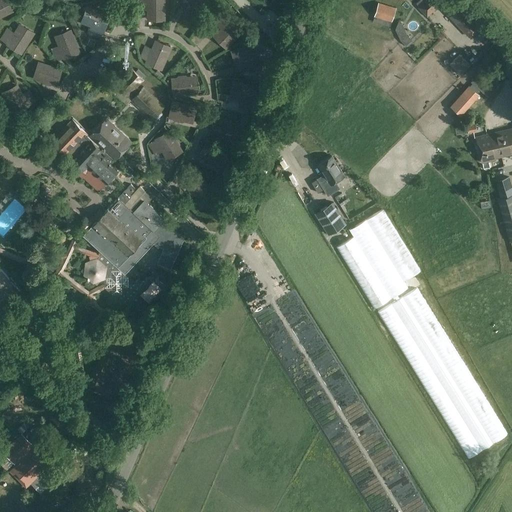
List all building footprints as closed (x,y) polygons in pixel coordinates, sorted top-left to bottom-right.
[(0,0),(0,16),(12,10),(7,0),(0,0)] [(149,0),(149,19),(164,19),(163,0),(149,0)] [(193,0),(185,14),(198,21),(210,1),(207,0),(193,0)] [(427,17),(444,0),(425,0),(418,7),(427,17)] [(396,8),(379,3),(373,23),(390,28),(392,20),(393,20),(396,8)] [(468,36),(479,26),(457,3),(446,14),(468,36)] [(104,30),(110,16),(88,8),(83,21),(104,30)] [(215,36),(226,47),(242,30),(232,20),(215,36)] [(34,33),(21,25),(9,44),(21,52),(34,33)] [(57,36),(65,58),(79,52),(70,31),(57,36)] [(251,40),(253,43),(259,38),(262,42),(266,40),(260,33),(251,40)] [(147,62),(161,68),(170,47),(157,41),(147,62)] [(233,53),(238,67),(259,59),(255,45),(233,53)] [(470,65),(460,54),(450,64),(460,75),(470,65)] [(61,70),(39,63),(35,77),(57,84),(61,70)] [(123,102),(144,80),(132,68),(111,90),(123,102)] [(173,79),(174,94),(197,92),(196,77),(173,79)] [(231,96),(254,100),(256,86),(234,82),(231,96)] [(141,85),(128,98),(152,121),(164,107),(141,85)] [(4,93),(15,113),(28,106),(17,86),(4,93)] [(477,93),(470,86),(469,86),(451,106),(461,115),(479,95),(477,93)] [(170,116),(192,121),(196,107),(173,102),(170,116)] [(212,130),(234,138),(239,124),(217,116),(212,130)] [(107,118),(90,135),(115,159),(132,141),(107,118)] [(113,162),(99,148),(99,147),(87,135),(88,134),(73,119),(52,141),(81,169),(77,172),(83,178),(84,177),(99,191),(119,170),(112,164),(113,162)] [(468,133),(477,132),(475,124),(463,126),(464,134),(468,133)] [(511,128),(496,132),(476,137),(482,162),(488,160),(495,158),(495,157),(502,156),(511,153),(511,128)] [(157,139),(169,159),(181,151),(169,131),(157,139)] [(198,158),(218,169),(225,157),(206,145),(198,158)] [(324,174),(317,179),(328,195),(340,188),(335,181),(344,176),(332,156),(318,164),(324,174)] [(133,170),(128,166),(124,171),(129,175),(133,170)] [(498,196),(511,239),(509,240),(511,249),(511,183),(509,174),(496,178),(501,195),(498,196)] [(187,185),(203,202),(214,192),(198,175),(187,185)] [(50,189),(44,184),(37,191),(43,196),(50,189)] [(83,268),(82,271),(85,273),(85,274),(87,276),(86,277),(90,281),(91,280),(93,281),(94,282),(97,284),(99,282),(100,279),(104,278),(105,277),(105,287),(112,294),(122,293),(129,286),(128,277),(125,274),(154,243),(158,247),(160,246),(164,248),(158,263),(171,269),(185,239),(165,220),(166,220),(148,203),(152,199),(153,198),(145,191),(146,191),(140,185),(139,186),(137,189),(131,184),(126,189),(119,197),(118,197),(118,198),(109,208),(108,208),(108,209),(103,214),(101,212),(101,211),(100,212),(97,216),(97,215),(96,216),(97,216),(99,218),(94,223),(93,224),(94,224),(84,234),(83,235),(84,236),(100,251),(97,254),(90,257),(91,260),(87,262),(86,262),(87,263),(86,267),(83,268)] [(332,202),(315,213),(328,234),(345,224),(332,202)] [(0,308),(20,291),(1,268),(0,268),(0,308)] [(65,333),(61,329),(52,318),(46,323),(42,319),(48,313),(36,299),(25,309),(23,306),(19,310),(20,312),(13,318),(12,318),(10,320),(13,324),(16,322),(26,334),(27,332),(31,336),(30,337),(39,348),(55,334),(58,338),(65,333)] [(113,392),(122,396),(147,339),(135,334),(114,324),(89,380),(97,384),(94,390),(107,396),(111,398),(113,392)] [(3,367),(0,370),(0,387),(12,376),(3,367)] [(15,465),(38,442),(36,440),(32,444),(22,434),(3,453),(14,464),(15,465)] [(38,442),(15,465),(8,472),(15,478),(18,475),(28,485),(30,483),(45,499),(64,482),(48,466),(55,459),(40,444),(38,442)]
